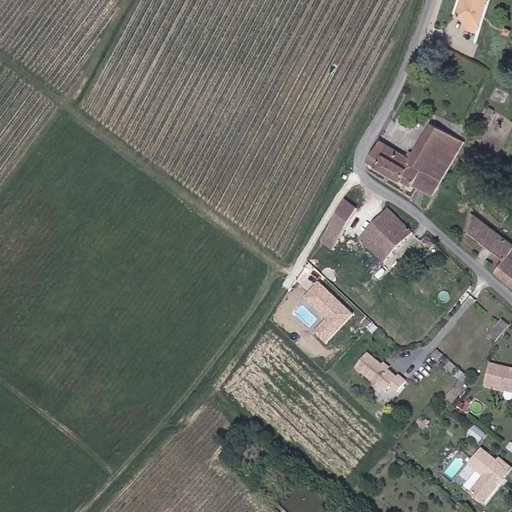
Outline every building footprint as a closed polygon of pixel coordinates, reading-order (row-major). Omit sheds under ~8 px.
[(488,0),(468,0),(469,0),(468,0),(463,0),(459,17),(468,20),(465,27),(479,31),(488,0)] [(440,191),(454,161),(462,143),(436,125),(413,160),(383,140),(370,164),(435,202),(440,191)] [(328,248),(337,254),(363,213),(351,206),(328,248)] [(416,236),(391,211),(360,242),(386,264),(416,236)] [(504,256),(506,252),(511,242),(511,241),(470,216),(468,231),(504,256)] [(430,247),(424,252),(434,262),(440,257),(430,247)] [(511,255),(506,252),(504,256),(496,269),(511,282),(511,255)] [(321,299),(317,303),(330,317),(316,331),(326,340),(352,314),(321,284),(313,291),(321,299)] [(498,343),(511,327),(505,321),(491,336),(498,343)] [(435,355),(444,363),(449,357),(440,350),(435,355)] [(376,351),(363,364),(390,392),(396,387),(402,394),(412,384),(405,377),(403,379),(376,351)] [(511,370),(498,367),(493,387),(511,391),(511,370)] [(467,383),(472,378),(461,369),(457,374),(461,378),(467,383)] [(471,493),(484,504),(511,472),(511,470),(501,461),(498,463),(485,451),(472,465),(486,477),(471,493)]
